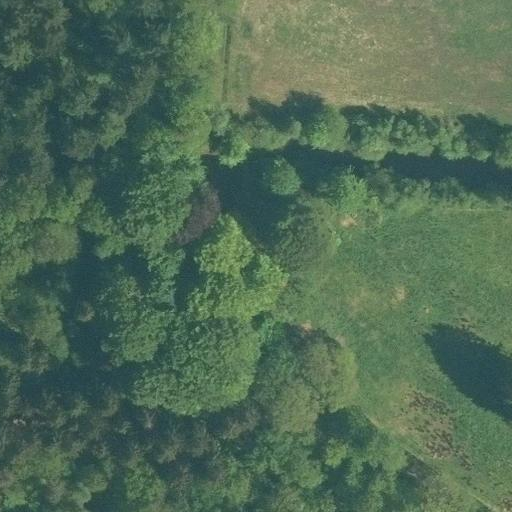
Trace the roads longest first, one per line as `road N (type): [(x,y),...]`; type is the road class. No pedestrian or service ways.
road 1 (track): [(478,511),(362,425),(309,365),(226,220),(212,148)]
road 2 (track): [(0,224),(175,145),(212,148)]
road 3 (track): [(212,148),(227,0)]
